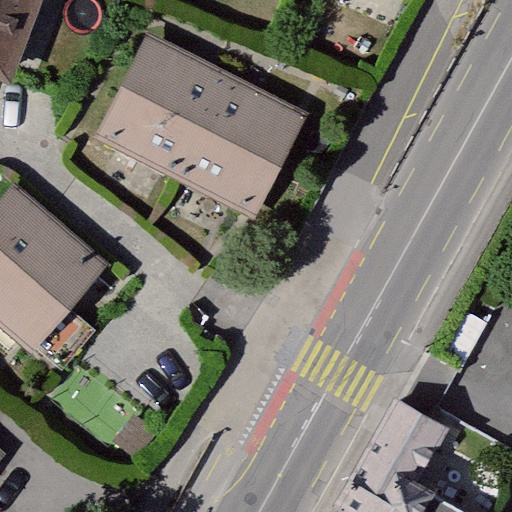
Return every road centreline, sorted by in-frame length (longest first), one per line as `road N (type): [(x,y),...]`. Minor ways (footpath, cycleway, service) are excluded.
road 1 (residential): [(446,0),(285,333),(342,367)]
road 2 (primary): [(342,367),(511,60)]
road 3 (primary): [(263,511),(342,367)]
